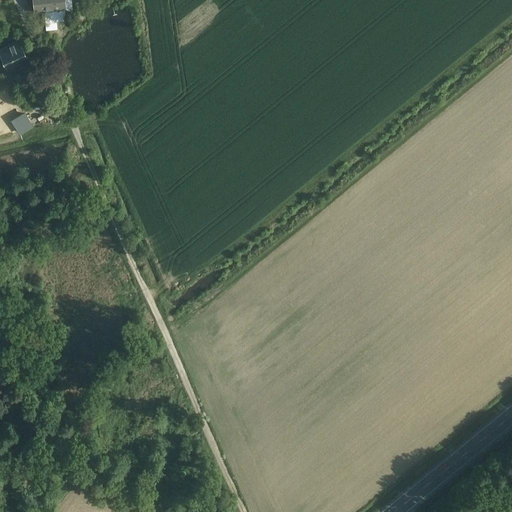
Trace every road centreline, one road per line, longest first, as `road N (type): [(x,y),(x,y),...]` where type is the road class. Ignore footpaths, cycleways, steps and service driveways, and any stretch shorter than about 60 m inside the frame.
road 1 (track): [(80,144),(243,511)]
road 2 (secondary): [(511,416),(395,511)]
